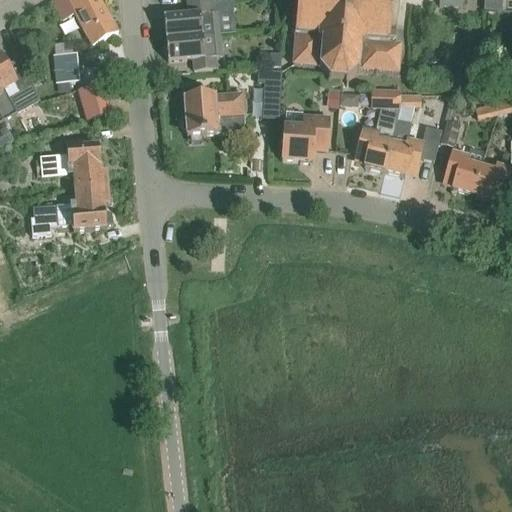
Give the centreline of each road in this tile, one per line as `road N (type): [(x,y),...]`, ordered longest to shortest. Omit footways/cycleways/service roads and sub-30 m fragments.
road 1 (residential): [(511,243),(453,220),(313,196),(147,191)]
road 2 (tertiary): [(180,511),(147,191)]
road 3 (tertiary): [(147,191),(129,0)]
